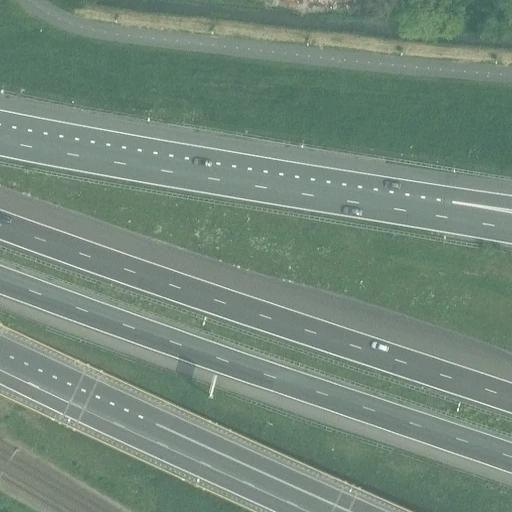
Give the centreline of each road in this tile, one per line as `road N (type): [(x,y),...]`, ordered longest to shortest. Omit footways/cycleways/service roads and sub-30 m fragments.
road 1 (motorway): [(0,280),(511,457)]
road 2 (motorway): [(511,399),(0,226)]
road 3 (motorway): [(449,218),(0,141)]
road 4 (motorway): [(148,440),(341,511)]
road 5 (motorway): [(148,440),(306,511)]
road 6 (motorway): [(0,370),(148,440)]
